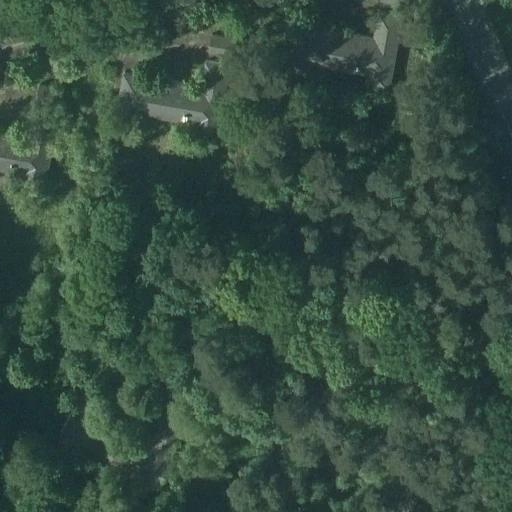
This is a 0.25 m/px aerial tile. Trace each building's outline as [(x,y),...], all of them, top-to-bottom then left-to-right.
[(342,30),(318,25),(318,26),(297,21),(288,69),(310,73),(312,61),(368,72),(365,84),(388,88),(402,15),(380,11),(375,37),(342,30)] [(236,39),(211,35),(209,50),(233,54),(236,39)] [(169,80),(145,76),(145,77),(124,73),(116,120),(138,124),(140,113),(196,123),(194,133),(216,137),(228,65),(206,61),(202,87),(169,81),(169,80)] [(63,90),(38,86),(36,100),(60,105),(63,90)] [(29,138),(0,132),(0,169),(23,173),(21,185),(43,189),(56,116),(34,112),(29,138)] [(212,381),(190,369),(184,382),(206,394),(212,381)] [(151,443),(116,425),(116,424),(96,414),(106,395),(89,386),(78,405),(74,403),(57,435),(62,437),(51,457),(69,466),(79,447),(134,475),(124,494),(142,504),(152,484),(156,487),(173,455),(169,452),(179,433),(161,424),(151,443)]
